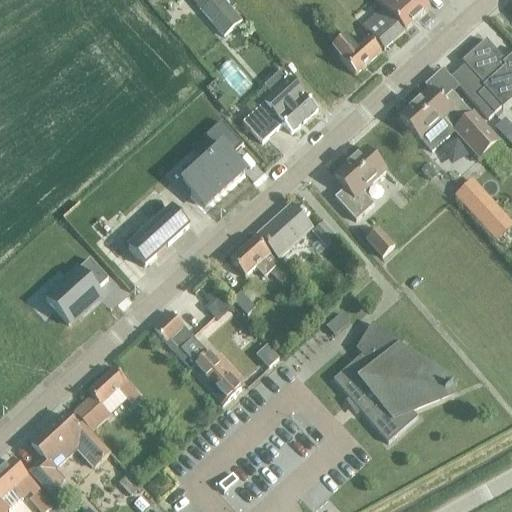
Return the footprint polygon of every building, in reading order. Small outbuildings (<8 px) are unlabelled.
[(218,0),(194,0),(191,3),(200,14),(223,39),(240,24),(218,0)] [(380,0),(375,5),(381,12),(402,35),(428,12),(416,0),(380,0)] [(402,35),(381,12),(361,30),(382,54),(402,35)] [(330,52),(339,61),(354,79),(379,56),(366,43),(355,54),(343,41),(330,52)] [(464,69),(450,82),(456,90),(485,121),(491,116),(499,109),(495,105),(511,90),(511,63),(507,68),(486,44),(461,66),(464,69)] [(262,106),(241,125),(260,146),(281,127),(290,137),(316,114),(303,99),(304,98),(290,83),(282,73),(263,90),(271,99),(262,106)] [(498,145),(477,122),(472,117),(471,118),(451,95),(440,105),(429,93),(398,121),(420,144),(421,143),(431,155),(453,135),(478,163),(498,145)] [(225,101),(216,108),(223,116),(232,108),(225,101)] [(504,122),(494,131),(502,140),(511,131),(504,122)] [(204,166),(181,187),(203,211),(244,175),(230,160),(242,149),(220,125),(201,143),(214,157),(204,166)] [(385,175),(364,152),(333,180),(344,192),(334,201),(355,225),(373,208),(362,196),(385,175)] [(277,263),(311,232),(290,209),(256,240),(277,263)] [(127,251),(143,270),(188,230),(172,211),(127,251)] [(325,251),(335,243),(321,227),(312,236),(325,251)] [(394,250),(378,232),(366,243),(382,261),(394,250)] [(280,287),(287,280),(253,243),(229,265),(244,281),(254,271),(263,281),(269,276),(280,287)] [(88,263),(44,303),(67,329),(101,298),(96,293),(107,283),(88,263)] [(246,318),(253,311),(239,296),(232,303),(246,318)] [(222,301),(206,315),(215,325),(231,310),(222,301)] [(334,340),(349,326),(341,317),(326,330),(334,340)] [(170,319),(153,335),(189,374),(187,375),(222,411),(244,391),(238,386),(241,383),(219,359),(216,361),(209,354),(206,358),(170,319)] [(361,359),(332,384),(354,409),(387,447),(417,422),(411,414),(449,398),(449,397),(447,397),(445,394),(452,391),(446,387),(448,384),(450,385),(450,384),(398,352),(403,347),(371,327),(355,353),(361,359)] [(128,407),(136,400),(124,387),(125,386),(113,373),(87,397),(90,401),(72,417),(74,418),(90,436),(125,404),(128,407)] [(90,436),(74,418),(67,424),(62,419),(30,448),(46,466),(32,479),(48,497),(55,490),(63,483),(53,472),(75,452),(94,472),(109,457),(91,438),(89,436),(90,436)] [(0,511),(5,511),(27,493),(32,499),(28,503),(36,511),(48,511),(52,509),(38,494),(37,494),(10,465),(0,474),(0,511)] [(126,477),(116,487),(128,499),(138,490),(126,477)] [(55,490),(48,497),(56,505),(63,498),(55,490)]
